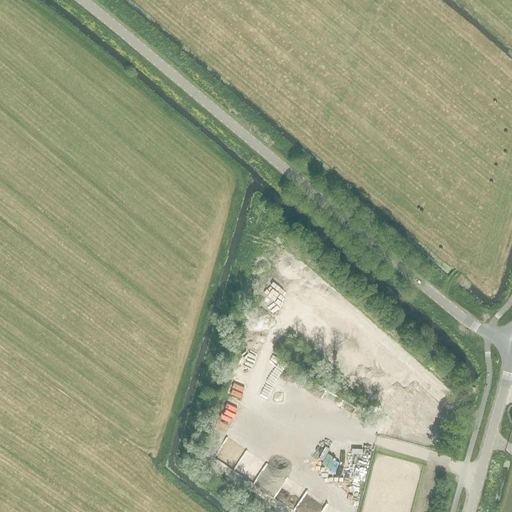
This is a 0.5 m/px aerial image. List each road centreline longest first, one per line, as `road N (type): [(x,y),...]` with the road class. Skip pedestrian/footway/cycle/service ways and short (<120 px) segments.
road 1 (tertiary): [(511,342),(455,312),(83,0)]
road 2 (secondary): [(470,511),(511,359)]
